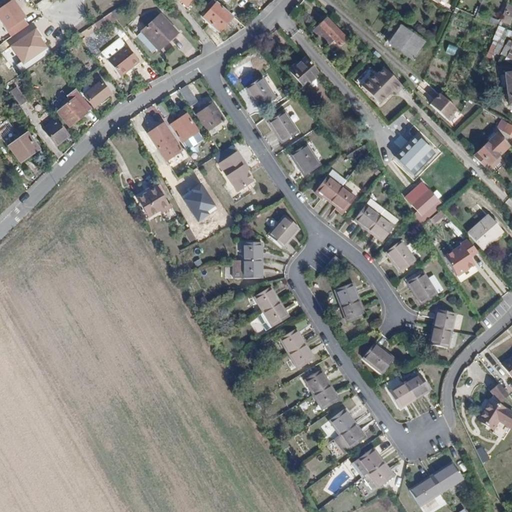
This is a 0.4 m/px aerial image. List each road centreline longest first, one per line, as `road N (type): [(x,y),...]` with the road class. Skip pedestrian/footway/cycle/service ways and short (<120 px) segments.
road 1 (residential): [(319,235),(297,270),(298,284),(402,445),(451,422)]
road 2 (residential): [(204,61),(121,113),(0,230)]
road 3 (residential): [(204,61),(319,235)]
road 4 (unknown): [(282,7),(393,138)]
road 5 (residential): [(511,316),(462,356),(446,380),(451,422)]
road 6 (residential): [(319,235),(368,265),(400,319)]
